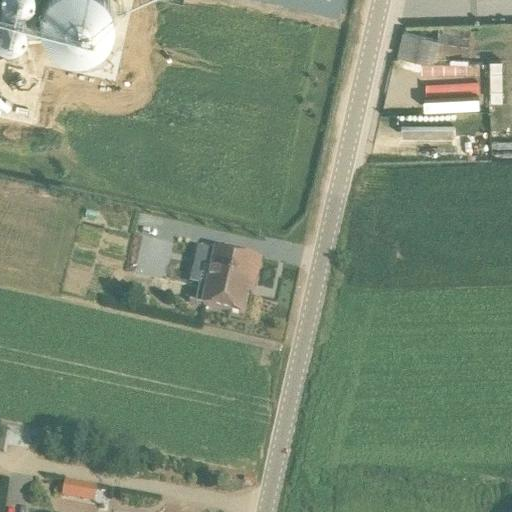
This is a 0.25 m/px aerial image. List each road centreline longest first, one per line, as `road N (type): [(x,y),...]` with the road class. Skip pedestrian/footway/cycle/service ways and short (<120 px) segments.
road 1 (unclassified): [(261,511),(381,0)]
road 2 (unknown): [(0,456),(263,504)]
